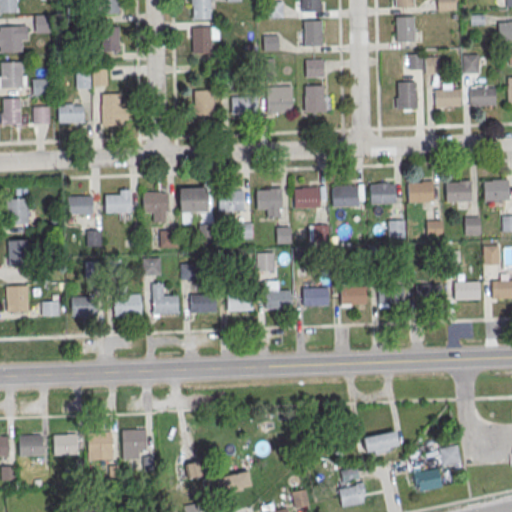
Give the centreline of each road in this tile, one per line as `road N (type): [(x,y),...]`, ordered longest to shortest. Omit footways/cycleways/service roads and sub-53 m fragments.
road 1 (residential): [(511,141),(0,162)]
road 2 (tertiary): [(511,356),(0,375)]
road 3 (residential): [(152,0),(158,155)]
road 4 (residential): [(356,0),(361,148)]
